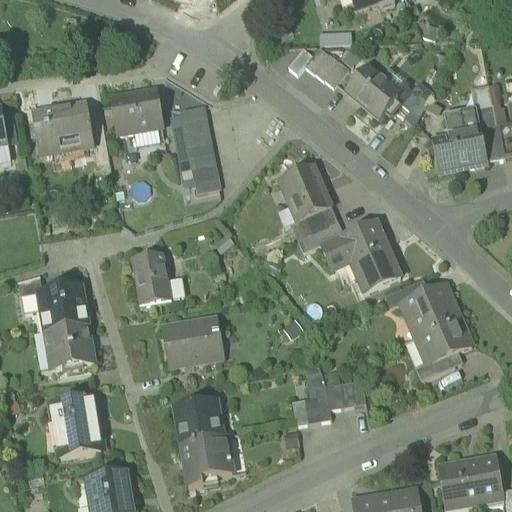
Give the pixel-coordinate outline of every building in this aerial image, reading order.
[(348,0),(355,18),(361,16),(355,0),(348,0)] [(355,0),(361,16),(378,10),(380,15),(395,10),(392,1),(391,0),(355,0)] [(354,49),(354,38),(323,37),(323,49),(354,49)] [(314,81),(315,80),(329,62),(320,54),(313,63),(305,73),(314,81)] [(304,56),(289,74),(298,82),(305,73),(313,63),(304,56)] [(324,87),(325,87),(339,69),(330,61),(329,62),(315,80),(324,87)] [(340,68),(339,69),(325,87),(334,94),(349,76),(340,68)] [(358,110),(380,129),(398,107),(377,91),(381,87),(366,74),(346,98),(359,108),(358,110)] [(402,111),(420,126),(431,104),(417,92),(402,111)] [(111,107),(117,143),(162,135),(156,99),(111,107)] [(32,120),(39,162),(94,152),(87,110),(32,120)] [(476,115),(481,137),(497,134),(497,132),(493,112),(476,115)] [(0,113),(0,153),(9,152),(2,114),(0,113)] [(181,117),(183,129),(207,125),(204,113),(181,117)] [(432,147),(438,178),(487,169),(487,168),(481,137),(476,115),(444,121),(449,144),(432,147)] [(183,129),(185,141),(209,137),(207,125),(183,129)] [(511,129),(497,132),(497,134),(503,166),(511,163),(511,129)] [(487,168),(503,166),(497,134),(481,137),(487,168)] [(185,141),(188,153),(211,148),(209,137),(185,141)] [(188,153),(190,165),(213,160),(211,148),(188,153)] [(190,165),(192,176),(216,172),(213,160),(190,165)] [(218,184),(216,172),(192,176),(194,188),(218,184)] [(279,187),(297,228),(332,213),(314,172),(279,187)] [(194,188),(197,201),(220,196),(218,184),(194,188)] [(291,231),(299,249),(340,231),(332,213),(297,228),(291,231)] [(357,283),(364,300),(401,284),(377,229),(345,243),(322,252),(333,278),(359,266),(365,280),(357,283)] [(345,243),(340,231),(299,249),(304,260),(322,252),(345,243)] [(172,309),(172,306),(168,288),(164,262),(132,267),(140,314),(172,309)] [(18,290),(21,304),(39,301),(39,300),(43,300),(40,283),(18,290)] [(181,286),(168,288),(172,306),(184,304),(181,286)] [(423,287),(413,291),(417,302),(430,296),(423,287)] [(401,310),(417,344),(460,325),(445,290),(430,296),(417,302),(401,309),(401,310)] [(386,303),(391,314),(401,310),(401,309),(417,302),(413,291),(386,303)] [(42,318),(46,340),(88,333),(81,293),(43,300),(39,300),(39,301),(21,304),(24,321),(42,318)] [(163,334),(170,373),(220,364),(217,344),(222,343),(218,325),(163,334)] [(472,353),(460,325),(417,344),(417,346),(421,345),(431,369),(428,370),(428,371),(429,372),(450,362),(463,357),(472,353)] [(94,368),(88,333),(46,340),(52,375),(94,368)] [(421,345),(417,346),(428,370),(431,369),(421,345)] [(463,357),(450,362),(455,374),(468,368),(463,357)] [(422,388),(455,374),(450,362),(429,372),(428,371),(417,376),(422,388)] [(362,387),(350,389),(354,415),(366,413),(362,387)] [(343,417),(354,415),(350,389),(338,391),(343,417)] [(331,419),(343,417),(338,391),(326,393),(328,403),(331,419)] [(332,425),(331,419),(328,403),(316,405),(320,427),(332,425)] [(58,433),(63,463),(101,457),(95,418),(98,418),(96,405),(48,413),(52,434),(58,433)] [(308,429),(320,427),(316,405),(304,407),(308,429)] [(176,413),(183,451),(223,444),(217,406),(176,413)] [(296,431),(308,429),(304,407),(293,409),(296,431)] [(57,464),(63,463),(58,433),(52,434),(57,464)] [(227,443),(223,444),(183,451),(190,495),(205,492),(204,487),(234,482),(227,443)] [(440,473),(446,511),(463,511),(473,510),(472,505),(502,500),(496,464),(440,473)] [(85,482),(90,511),(134,511),(128,475),(85,482)] [(354,511),(417,511),(415,498),(354,508),(354,511)] [(472,505),(473,510),(503,505),(502,500),(472,505)]
